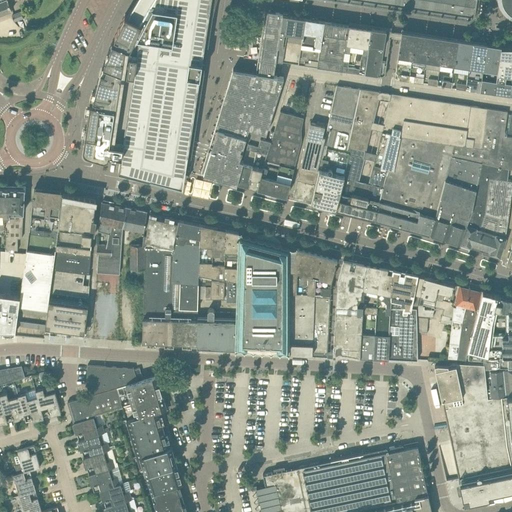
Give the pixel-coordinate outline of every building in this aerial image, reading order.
[(0,0),(0,16),(13,11),(10,4),(17,0),(0,0)] [(116,38),(113,46),(111,52),(109,57),(106,63),(104,69),(102,76),(101,81),(99,88),(97,95),(96,100),(95,106),(93,112),(92,119),(91,123),(88,147),(101,150),(121,153),(118,170),(143,176),(143,178),(176,187),(180,174),(179,173),(183,155),(191,157),(204,71),(213,14),(216,0),(143,0),(144,0),(139,8),(135,15),(133,20),(131,24),(127,33),(122,30),(120,29),(116,38)] [(475,7),(476,5),(475,5),(475,0),(343,0),(347,1),(349,1),(361,3),(362,3),(374,5),(376,6),(376,5),(388,7),(387,7),(389,8),(389,7),(401,9),(402,10),(402,9),(414,11),(416,12),(416,11),(428,13),(427,13),(429,14),(429,13),(441,15),(442,16),(443,15),(454,17),(456,18),(456,17),(468,19),(467,19),(468,20),(468,19),(469,19),(469,18),(473,16),(474,16),(474,15),(474,14),(475,7)] [(511,0),(501,0),(502,2),(502,3),(503,5),(503,6),(504,8),(505,9),(506,10),(508,11),(509,12),(510,13),(511,15),(511,14),(511,0)] [(23,17),(21,11),(11,14),(14,21),(23,17)] [(201,171),(220,177),(237,182),(244,158),(240,156),(249,128),(262,132),(266,133),(283,77),(274,75),(274,69),(276,59),(283,14),(265,11),(257,60),(260,60),(259,67),(258,73),(232,69),(210,142),(212,143),(209,156),(206,155),(201,171)] [(298,63),(305,17),(283,14),(276,59),(298,63)] [(317,66),(324,20),(305,17),(298,63),(317,66)] [(349,24),(341,22),(324,20),(317,66),(342,69),(349,24)] [(371,27),(349,24),(342,69),(365,73),(371,27)] [(383,75),(385,74),(391,37),(390,37),(386,31),(386,29),(371,27),(365,73),(383,75)] [(394,77),(494,92),(501,47),(500,47),(409,33),(401,32),(395,75),(394,77)] [(511,46),(501,47),(494,92),(511,95),(511,82),(511,46)] [(360,88),(336,85),(332,107),(327,129),(325,136),(319,168),(311,202),(334,208),(336,208),(347,162),(350,150),(347,149),(360,88)] [(377,153),(375,153),(373,160),(375,160),(369,183),(367,182),(365,193),(361,192),(357,191),(360,180),(358,180),(361,165),(363,157),(365,158),(366,151),(365,150),(371,128),(372,128),(374,121),(372,121),(378,98),(379,98),(380,91),(360,88),(347,149),(350,150),(347,162),(336,208),(343,210),(356,213),(363,215),(368,216),(375,218),(386,174),(387,168),(395,169),(401,135),(481,147),(484,123),(487,108),(389,93),(388,100),(389,100),(388,108),(384,124),(382,123),(381,130),(382,130),(377,153)] [(415,228),(429,232),(435,216),(451,155),(467,159),(482,162),(509,168),(511,168),(511,136),(503,135),(507,111),(487,108),(484,123),(481,147),(401,135),(395,169),(387,168),(386,174),(375,218),(394,223),(395,220),(415,225),(415,228)] [(268,148),(257,187),(287,195),(301,140),(301,128),(303,117),(280,111),(271,140),(268,148)] [(310,122),(303,153),(299,170),(295,187),(293,197),(311,202),(319,168),(325,136),(323,136),(325,125),(310,122)] [(249,128),(240,156),(244,158),(237,182),(247,185),(258,143),(260,137),(262,132),(249,128)] [(260,137),(258,143),(247,185),(257,187),(268,148),(271,140),(260,137)] [(457,204),(467,159),(451,155),(435,216),(429,232),(444,238),(457,204)] [(482,162),(467,159),(457,204),(444,238),(460,243),(466,224),(472,210),(482,162)] [(460,243),(500,256),(504,244),(505,237),(508,220),(511,189),(511,180),(507,180),(509,168),(482,162),(472,210),(466,224),(460,243)] [(0,186),(0,232),(5,233),(5,251),(17,252),(17,237),(21,238),(25,192),(25,188),(0,186)] [(30,217),(29,228),(58,232),(62,193),(50,191),(34,189),(34,191),(32,199),(30,217)] [(96,199),(62,193),(58,232),(56,243),(55,248),(53,268),(89,273),(91,253),(91,243),(89,243),(89,239),(91,239),(92,231),(96,199)] [(147,211),(104,202),(103,202),(102,202),(101,203),(101,204),(99,226),(98,226),(98,227),(96,275),(92,338),(142,340),(145,244),(142,244),(147,211)] [(146,235),(144,284),(142,344),(156,345),(156,341),(164,342),(164,345),(172,345),(174,345),(174,342),(182,342),(182,346),(198,346),(199,316),(198,315),(200,282),(180,282),(179,318),(174,318),(169,318),(172,289),(162,288),(164,243),(169,243),(173,243),(173,242),(173,241),(178,218),(174,217),(150,212),(146,235)] [(180,282),(200,282),(200,273),(201,223),(184,219),(178,218),(173,241),(173,242),(173,243),(171,281),(180,282)] [(213,225),(201,223),(200,273),(213,276),(213,225)] [(226,228),(213,225),(213,276),(212,286),(206,285),(205,300),(212,300),(212,296),(225,296),(226,278),(225,263),(226,237),(226,228)] [(226,228),(226,237),(225,263),(226,278),(225,296),(237,296),(238,280),(240,231),(226,228)] [(297,246),(257,236),(240,231),(238,280),(237,296),(237,313),(235,348),(235,349),(279,351),(291,352),(290,268),(297,247),(297,246)] [(316,275),(322,253),(297,247),(290,268),(291,352),(312,353),(313,341),(313,330),(314,318),(315,307),(315,296),(316,275)] [(0,255),(8,257),(6,278),(7,278),(7,284),(21,285),(26,252),(17,252),(5,251),(0,250),(0,255)] [(316,275),(315,296),(330,297),(331,288),(331,280),(337,258),(322,253),(316,275)] [(368,264),(343,259),(337,280),(333,354),(360,356),(361,332),(362,311),(363,287),(368,264)] [(360,356),(373,357),(378,277),(380,267),(368,264),(363,287),(362,311),(361,332),(360,356)] [(378,277),(373,357),(388,358),(390,306),(391,293),(392,269),(380,267),(378,277)] [(388,358),(418,359),(417,331),(417,306),(411,305),(412,300),(414,295),(417,274),(392,269),(391,293),(390,306),(388,358)] [(424,276),(417,274),(414,295),(412,300),(411,305),(417,306),(417,331),(421,331),(420,333),(426,334),(427,316),(433,316),(433,305),(436,306),(435,298),(439,284),(440,280),(427,276),(424,276)] [(19,303),(15,330),(45,325),(46,321),(49,299),(50,292),(51,281),(47,280),(45,298),(19,303)] [(440,280),(439,284),(435,298),(436,305),(436,306),(444,308),(440,322),(451,324),(453,305),(452,303),(452,301),(450,300),(454,284),(440,280)] [(448,357),(457,358),(460,339),(462,321),(465,306),(469,291),(470,288),(459,285),(455,302),(454,302),(453,305),(451,324),(448,357)] [(481,290),(470,288),(469,291),(465,306),(462,321),(460,339),(457,358),(465,359),(467,350),(467,348),(473,327),(478,308),(477,307),(481,290)] [(473,327),(467,348),(470,349),(468,359),(487,360),(488,354),(494,306),(494,305),(496,297),(497,294),(482,291),(480,300),(478,308),(473,327)] [(0,292),(0,329),(2,330),(2,337),(15,334),(15,332),(15,330),(19,303),(20,295),(0,292)] [(511,297),(497,294),(496,297),(494,306),(488,354),(508,354),(508,355),(511,355),(511,297)] [(315,296),(315,307),(330,308),(330,297),(315,296)] [(88,304),(64,301),(49,299),(46,321),(45,325),(84,331),(88,304)] [(315,307),(314,318),(329,319),(330,308),(315,307)] [(199,316),(198,346),(235,348),(237,313),(215,311),(215,310),(213,308),(210,308),(208,310),(208,316),(199,316)] [(314,318),(313,330),(328,331),(329,319),(314,318)] [(313,330),(313,341),(328,342),(328,331),(313,330)] [(313,341),(312,353),(327,354),(328,342),(313,341)] [(511,355),(508,355),(508,354),(488,354),(487,360),(486,364),(489,364),(488,369),(499,369),(499,364),(511,365),(511,369),(511,368),(511,355)] [(444,363),(434,365),(442,400),(459,477),(458,477),(463,498),(464,503),(511,492),(511,395),(487,398),(486,389),(483,364),(468,363),(452,362),(444,363)] [(90,395),(110,388),(137,380),(134,369),(133,367),(103,365),(87,364),(86,383),(90,395)] [(0,383),(25,377),(22,365),(9,369),(9,367),(0,369),(0,383)] [(137,380),(143,379),(139,367),(134,369),(137,380)] [(490,371),(491,383),(489,384),(490,388),(486,389),(487,398),(511,395),(511,368),(511,369),(490,371)] [(136,456),(168,446),(158,410),(166,408),(157,375),(149,377),(143,379),(137,380),(110,388),(90,395),(67,401),(74,422),(93,416),(122,407),(136,456)] [(45,394),(43,388),(35,390),(37,396),(41,408),(48,406),(49,410),(48,410),(48,412),(49,412),(50,414),(61,411),(55,391),(45,394)] [(8,398),(7,392),(0,394),(0,397),(1,401),(5,413),(11,411),(12,414),(12,415),(12,417),(13,417),(14,419),(25,415),(24,413),(18,396),(8,398)] [(25,393),(18,395),(18,396),(24,413),(30,411),(31,415),(31,417),(32,417),(33,419),(43,416),(41,408),(37,396),(27,399),(25,393)] [(79,433),(81,432),(81,431),(83,431),(85,437),(98,433),(99,434),(105,432),(102,424),(96,426),(93,416),(74,422),(77,432),(79,432),(79,433)] [(84,450),(87,450),(86,448),(88,448),(90,454),(104,451),(110,449),(108,441),(101,443),(99,434),(98,433),(85,437),(79,439),(82,450),(84,449),(84,450)] [(431,511),(428,493),(418,445),(403,448),(403,444),(263,473),(265,485),(256,487),(261,511),(431,511)] [(18,453),(19,454),(21,462),(15,464),(17,472),(28,470),(30,469),(40,466),(34,445),(32,445),(17,450),(18,453)] [(171,445),(168,446),(136,456),(139,467),(142,466),(144,473),(176,463),(171,445)] [(89,467),(92,467),(91,466),(94,465),(95,471),(109,468),(115,467),(113,459),(107,460),(104,451),(90,454),(84,456),(87,467),(89,466),(89,467)] [(182,483),(176,463),(144,473),(150,492),(155,510),(182,502),(185,502),(179,484),(182,483)] [(94,485),(97,484),(97,483),(99,482),(101,489),(119,484),(117,476),(112,477),(109,468),(95,471),(89,473),(92,484),(94,484),(94,485)] [(13,474),(7,475),(9,480),(15,478),(16,483),(19,495),(34,491),(36,490),(30,469),(28,470),(17,472),(13,474)] [(106,500),(108,499),(108,498),(110,498),(112,504),(126,500),(126,501),(131,499),(129,491),(123,493),(121,483),(119,484),(101,489),(104,500),(106,499),(106,500)] [(36,490),(34,491),(19,495),(23,511),(37,511),(41,511),(42,510),(36,490)] [(129,510),(126,501),(126,500),(112,504),(106,506),(107,511),(135,511),(134,508),(129,510)] [(187,511),(185,502),(182,502),(155,510),(156,511),(187,511)]
